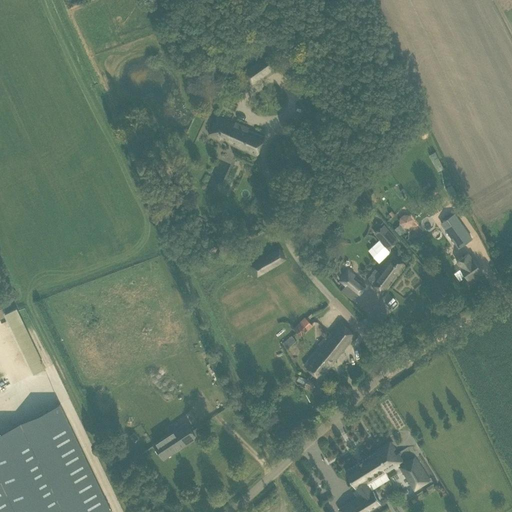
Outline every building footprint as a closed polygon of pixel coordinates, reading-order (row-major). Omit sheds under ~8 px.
[(251,84),(279,64),(270,53),(243,72),(251,84)] [(256,156),(265,137),(242,127),(234,124),(233,126),(216,118),(208,134),(256,156)] [(172,176),(168,171),(163,175),(167,180),(172,176)] [(446,188),(452,199),(458,195),(452,184),(446,188)] [(423,206),(430,216),(437,211),(430,201),(423,206)] [(399,219),(408,233),(419,225),(409,212),(399,219)] [(471,239),(454,214),(441,223),(459,248),(471,239)] [(390,249),(400,240),(384,224),(375,233),(390,249)] [(279,248),(271,253),(251,265),(257,275),(285,258),(279,248)] [(461,257),(456,261),(461,268),(466,275),(463,277),(468,284),(477,277),(475,274),(480,270),(468,252),(461,257)] [(404,263),(396,257),(393,254),(379,272),(374,268),(366,279),(382,292),(404,263)] [(366,285),(354,276),(355,274),(347,268),(338,279),(357,296),(366,285)] [(9,312),(33,374),(47,369),(22,307),(9,312)] [(306,319),(294,330),(300,336),(312,325),(306,319)] [(341,321),(304,366),(319,378),(355,335),(341,321)] [(292,336),(282,344),(286,349),(296,341),(292,336)] [(308,378),(304,385),(309,387),(311,387),(312,387),(314,385),(314,383),(313,382),(312,380),(308,378)] [(146,402),(139,406),(145,415),(152,411),(146,402)] [(0,511),(112,511),(69,424),(60,405),(0,433),(0,511)] [(195,437),(190,428),(185,422),(153,443),(163,458),(195,437)] [(368,511),(381,504),(368,483),(385,472),(402,461),(397,453),(395,455),(392,450),(394,448),(390,442),(376,451),(377,452),(375,452),(345,471),(362,498),(360,499),(358,497),(338,510),(339,511),(368,511)] [(426,481),(428,480),(415,458),(408,462),(407,460),(403,463),(404,465),(401,467),(415,489),(427,481),(426,481)]
